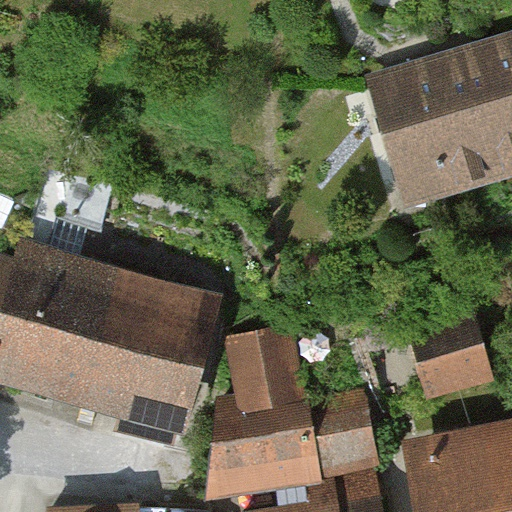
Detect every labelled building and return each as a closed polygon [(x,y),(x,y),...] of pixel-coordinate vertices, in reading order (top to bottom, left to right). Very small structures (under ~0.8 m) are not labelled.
[(511,36),(371,76),(408,207),(511,177),(511,36)] [(10,284),(0,279),(0,373),(4,367),(124,401),(178,416),(181,417),(212,300),(21,243),(10,284)] [(475,304),(405,325),(429,403),(499,382),(475,304)] [(281,496),(282,510),(389,493),(369,395),(314,407),(290,329),(229,341),(239,393),(221,396),(208,506),(281,496)] [(178,416),(124,401),(118,422),(172,437),(178,416)] [(511,511),(511,423),(405,441),(418,511),(511,511)] [(282,510),(266,511),(392,511),(389,493),(282,510)]
